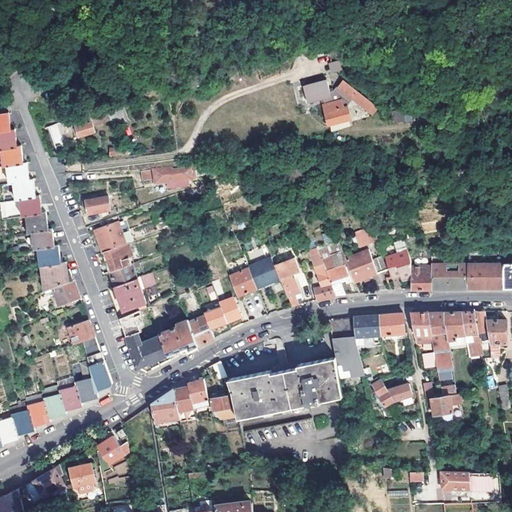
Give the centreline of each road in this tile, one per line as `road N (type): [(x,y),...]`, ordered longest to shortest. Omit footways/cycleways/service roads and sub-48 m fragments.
road 1 (residential): [(511,303),(321,309),(233,338),(156,387)]
road 2 (residential): [(125,372),(18,92)]
road 3 (unknown): [(407,304),(427,439)]
road 4 (residential): [(117,408),(0,472)]
